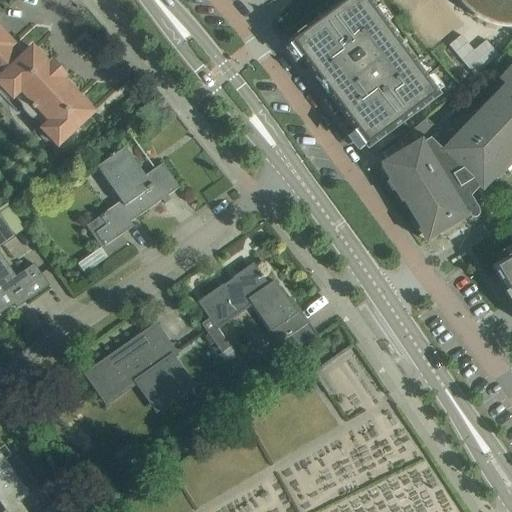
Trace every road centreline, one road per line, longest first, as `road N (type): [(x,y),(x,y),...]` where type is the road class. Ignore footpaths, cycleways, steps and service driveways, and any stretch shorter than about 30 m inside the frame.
road 1 (residential): [(0,377),(287,162)]
road 2 (residential): [(287,86),(424,275)]
road 3 (secondary): [(511,489),(385,303)]
road 4 (secondary): [(385,303),(287,162)]
road 5 (secondary): [(167,13),(183,47),(239,116),(265,135)]
road 6 (secondary): [(265,135),(226,71),(167,13)]
road 7 (residential): [(424,275),(511,390)]
road 8 (residential): [(97,0),(187,106)]
